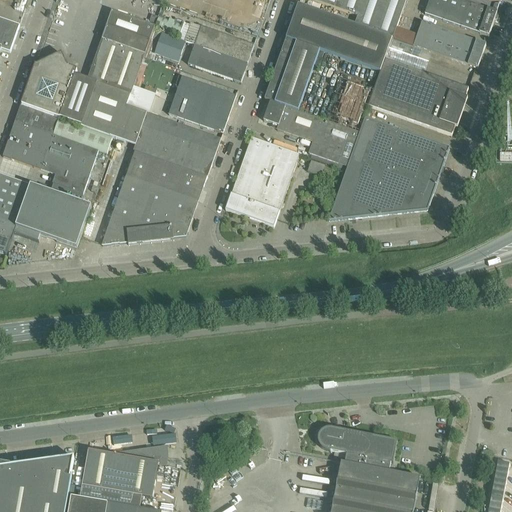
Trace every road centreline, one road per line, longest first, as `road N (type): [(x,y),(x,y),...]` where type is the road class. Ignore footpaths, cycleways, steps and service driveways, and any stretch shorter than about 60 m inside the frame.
road 1 (tertiary): [(0,338),(385,294),(450,272)]
road 2 (unclassified): [(197,258),(439,234),(450,224),(511,43)]
road 3 (unclassified): [(188,414),(474,381)]
road 4 (unclassified): [(197,258),(285,0)]
road 5 (unclassified): [(0,279),(197,258)]
road 6 (unclassified): [(0,440),(188,414)]
road 7 (unclassified): [(0,130),(44,0)]
road 8 (unclassified): [(457,511),(474,381)]
